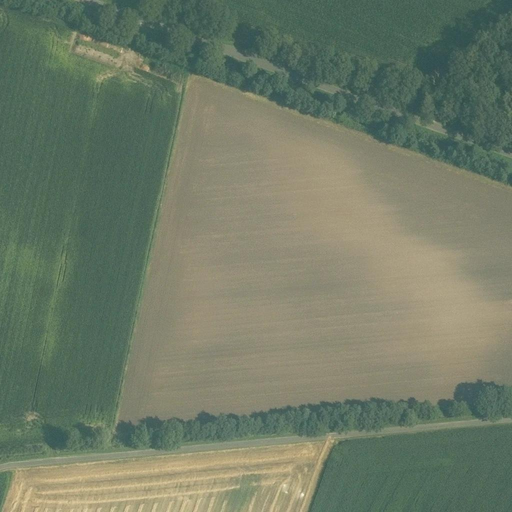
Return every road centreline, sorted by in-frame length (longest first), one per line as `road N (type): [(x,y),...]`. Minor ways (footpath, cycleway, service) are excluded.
road 1 (track): [(0,469),(511,419)]
road 2 (unclassified): [(511,155),(82,0)]
